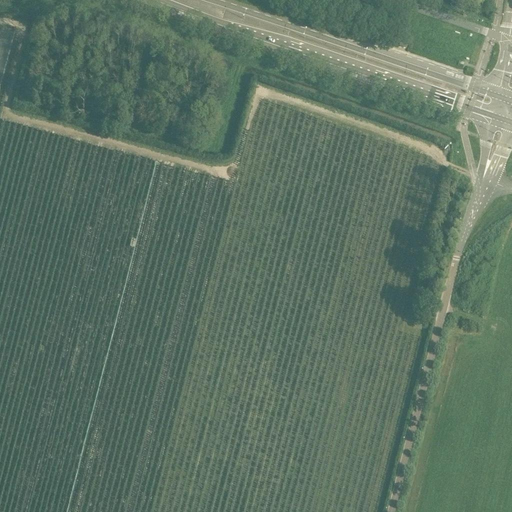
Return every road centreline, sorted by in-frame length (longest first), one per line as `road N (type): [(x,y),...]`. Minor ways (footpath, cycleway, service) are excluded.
road 1 (unknown): [(19,111),(227,167),(257,83),(444,145),(460,170),(472,169)]
road 2 (unclassified): [(391,511),(455,258),(484,183)]
road 3 (secondary): [(509,109),(196,0)]
road 4 (unclassified): [(511,40),(386,0)]
